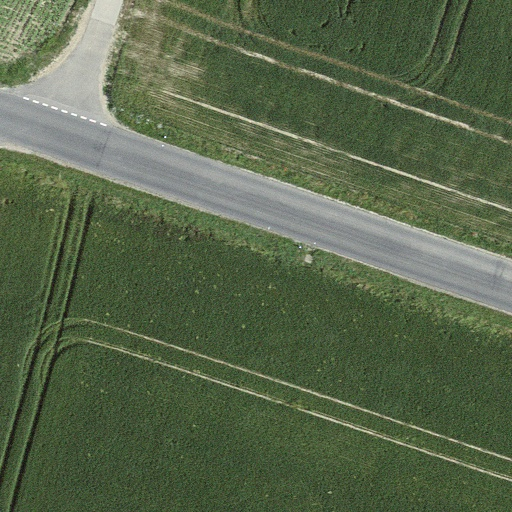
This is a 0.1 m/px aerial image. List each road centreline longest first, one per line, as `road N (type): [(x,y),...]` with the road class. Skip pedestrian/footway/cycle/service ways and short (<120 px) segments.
road 1 (tertiary): [(0,120),(511,291)]
road 2 (track): [(105,0),(59,140)]
